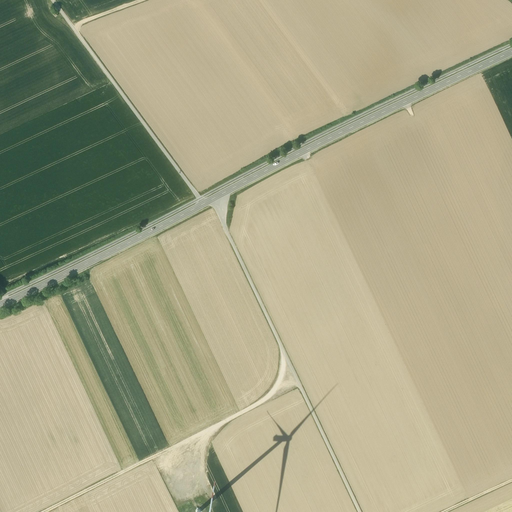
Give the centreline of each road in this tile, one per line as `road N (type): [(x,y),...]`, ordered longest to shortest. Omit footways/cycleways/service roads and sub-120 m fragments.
road 1 (secondary): [(0,304),(511,51)]
road 2 (track): [(42,511),(298,382)]
road 3 (track): [(52,0),(203,204)]
